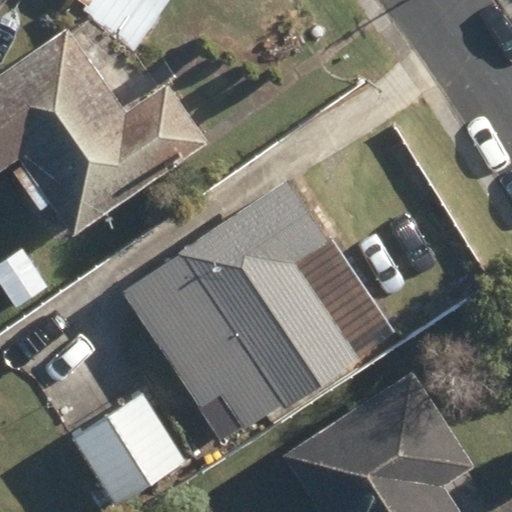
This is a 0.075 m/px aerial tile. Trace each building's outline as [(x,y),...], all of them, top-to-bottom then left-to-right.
[(171,0),(83,0),(90,5),(82,12),(135,50),(171,0)] [(51,198),(74,232),(209,140),(168,80),(126,109),(68,25),(0,70),(0,166),(10,160),(40,205),(51,198)] [(155,189),(175,215),(208,189),(188,163),(155,189)] [(221,389),(245,424),(281,400),(286,406),(361,354),(295,258),(330,234),(290,175),(125,289),(203,402),(221,389)] [(27,241),(0,257),(0,274),(18,304),(53,283),(27,241)] [(461,511),(443,484),(475,462),(413,367),(283,452),(322,511),(461,511)] [(74,436),(116,501),(185,456),(142,392),(74,436)]
